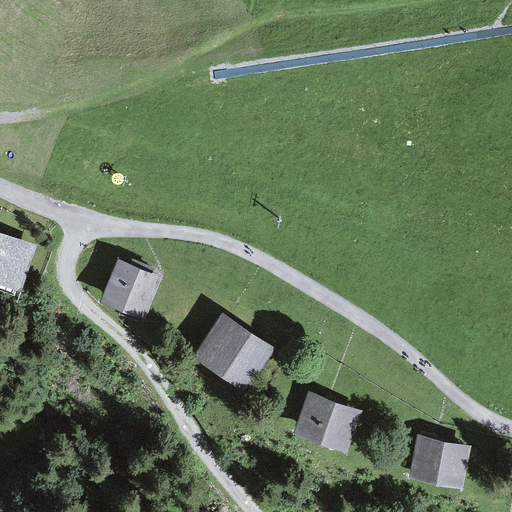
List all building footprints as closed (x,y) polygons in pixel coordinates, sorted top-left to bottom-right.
[(32,238),(0,227),(0,278),(17,284),(32,238)] [(165,269),(119,250),(101,295),(147,313),(165,269)] [(278,345),(222,308),(195,348),(251,385),(278,345)] [(358,406),(309,388),(295,426),(344,444),(358,406)] [(420,432),(413,469),(462,478),(469,441),(420,432)]
